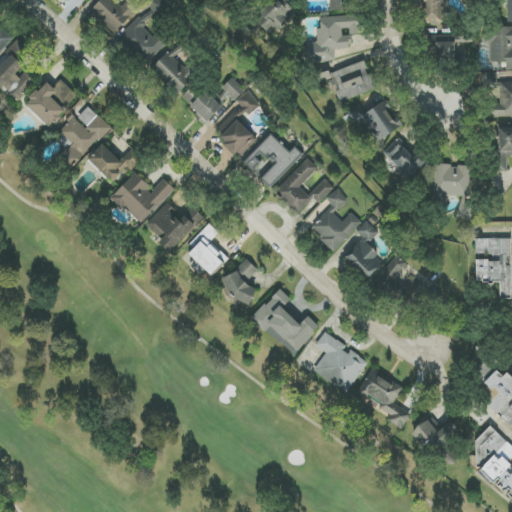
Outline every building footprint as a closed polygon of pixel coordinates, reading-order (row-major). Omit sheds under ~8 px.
[(119,9),(111,0),(102,0),(91,11),(112,35),(136,13),(126,2),(119,9)] [(149,63),(167,41),(158,33),(154,38),(143,29),(156,13),(162,18),(171,7),(162,0),(154,0),(122,39),(149,63)] [(441,0),(421,0),(421,21),(440,22),(441,0)] [(258,22),(267,32),(273,26),(278,31),(297,14),(287,4),(284,7),(279,2),(258,22)] [(318,18),(319,42),(308,43),(308,62),(336,61),(335,50),(351,49),(350,35),(360,34),(359,15),(318,18)] [(13,38),(1,27),(0,28),(0,46),(3,49),(13,38)] [(463,62),(462,42),(451,43),(451,36),(431,36),(432,63),(463,62)] [(0,64),(0,86),(18,102),(36,81),(22,69),(34,55),(19,42),(0,64)] [(153,71),(175,95),(201,72),(193,62),(185,69),(171,54),(153,71)] [(245,91),(233,78),(222,88),(234,101),(245,91)] [(78,98),(61,80),(53,88),(47,82),(25,104),(48,128),(78,98)] [(511,116),(511,82),(496,83),(495,117),(511,116)] [(222,108),(198,85),(183,101),(207,124),(222,108)] [(216,132),(226,142),(223,145),(239,160),(258,140),(241,124),(260,104),(247,92),(237,102),(241,106),(216,132)] [(347,111),(355,124),(363,119),(378,143),(399,130),(383,103),(367,112),(361,102),(347,111)] [(77,119),(72,114),(65,121),(68,124),(61,132),(74,144),(61,158),(73,168),(110,127),(88,107),(77,119)] [(511,127),(496,128),(497,172),(508,172),(507,156),(511,155),(511,127)] [(304,156),(295,146),(289,152),(271,135),(244,161),(253,171),(266,158),(274,166),(261,178),(270,188),(304,156)] [(408,180),(424,165),(400,138),(383,154),(408,180)] [(128,167),(131,171),(144,159),(132,147),(119,160),(104,144),(88,159),(112,183),(128,167)] [(334,188),(325,179),(309,196),(300,188),(318,168),(307,158),(279,189),(285,195),(281,199),(298,215),(314,198),(320,204),(334,188)] [(471,166),(434,165),(434,198),(459,198),(459,219),(470,219),(471,166)] [(142,224),(175,190),(163,179),(153,190),(135,173),(113,196),(142,224)] [(333,251),(362,224),(352,213),(342,223),(334,214),(349,201),(338,189),(327,200),(333,206),(311,228),(333,251)] [(193,207),(182,218),(167,204),(146,225),(161,241),(159,243),(170,253),(204,219),(193,207)] [(379,233),(367,222),(357,232),(369,244),(379,233)] [(212,275),(227,258),(210,243),(219,233),(209,225),(193,243),(197,247),(189,255),(212,275)] [(511,299),(511,239),(476,239),(476,283),(500,282),(501,299),(511,299)] [(379,256),(363,240),(344,258),(366,281),(382,266),(376,259),(379,256)] [(421,283),(412,276),(408,280),(400,274),(407,264),(397,256),(378,279),(407,302),(421,283)] [(257,290),(248,286),(257,267),(240,259),(225,291),(251,303),(257,290)] [(294,355),(320,327),(308,317),(300,325),(283,309),(291,300),(280,289),(252,320),(266,333),(268,331),(294,355)] [(346,395),(369,363),(348,348),(326,332),(316,346),(327,354),(314,372),(346,395)] [(403,430),(411,414),(394,405),(404,387),(373,370),(360,393),(381,405),(378,410),(390,416),(387,421),(403,430)] [(437,432),(428,420),(411,432),(427,452),(434,447),(449,466),(460,457),(448,441),(459,432),(451,422),(437,432)] [(511,447),(490,426),(474,444),(479,449),(470,458),(511,497),(511,447)]
